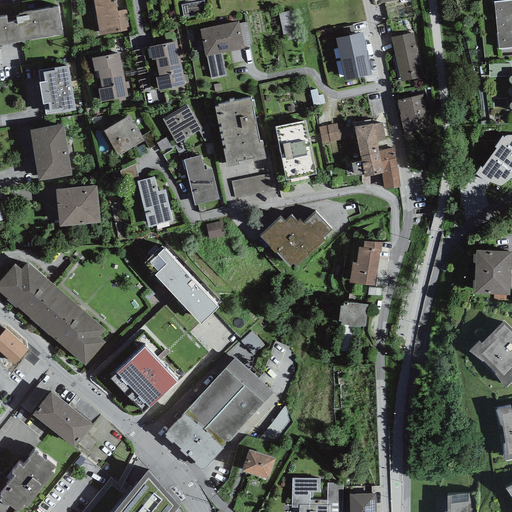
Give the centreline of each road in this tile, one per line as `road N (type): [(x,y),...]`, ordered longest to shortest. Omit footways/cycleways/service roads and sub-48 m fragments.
road 1 (residential): [(511,199),(467,227),(437,275),(408,423),(407,511)]
road 2 (residential): [(400,256),(389,311),(388,511)]
road 3 (residential): [(400,256),(396,212),(378,192),(229,210)]
road 4 (residential): [(21,333),(184,474)]
road 5 (residential): [(386,88),(414,211),(400,256)]
road 6 (residential): [(386,88),(331,97),(308,72),(248,71),(243,55)]
road 7 (unknown): [(127,426),(220,347),(216,319)]
